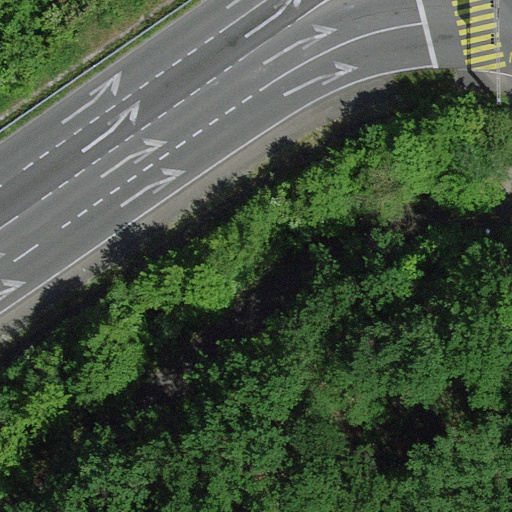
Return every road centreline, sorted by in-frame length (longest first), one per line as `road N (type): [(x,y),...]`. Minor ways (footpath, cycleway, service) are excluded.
road 1 (motorway): [(0,229),(240,60)]
road 2 (motorway): [(240,60),(425,23),(511,28)]
